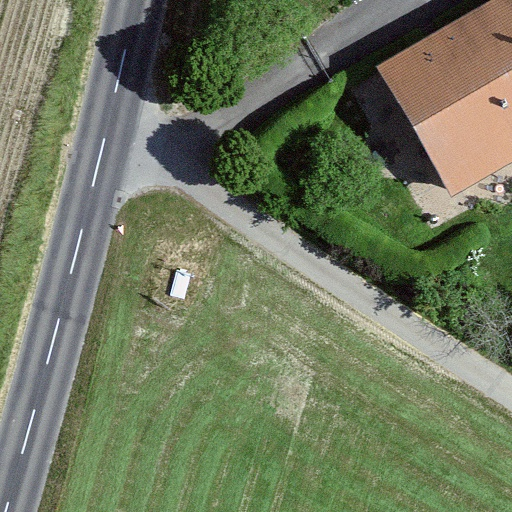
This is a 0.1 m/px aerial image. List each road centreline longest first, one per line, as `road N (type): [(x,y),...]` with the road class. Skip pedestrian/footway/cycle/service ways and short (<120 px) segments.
road 1 (tertiary): [(5,511),(135,0)]
road 2 (track): [(107,123),(511,394)]
